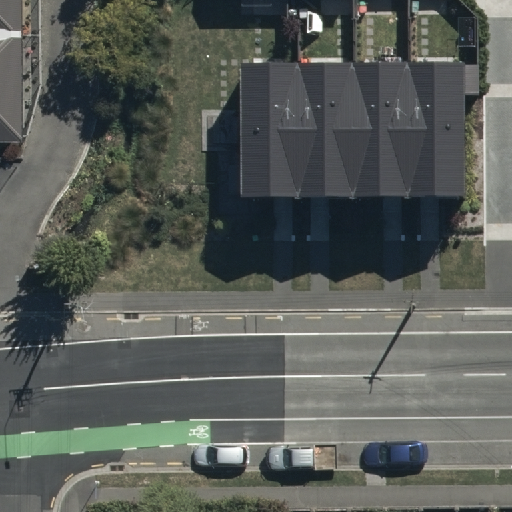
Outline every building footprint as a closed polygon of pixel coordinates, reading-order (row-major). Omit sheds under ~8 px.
[(0,0),(0,157),(22,158),(23,0),(0,0)] [(303,210),(302,74),(253,74),(253,210),(303,210)] [(358,210),(358,74),(302,74),(303,210),(358,210)] [(412,210),(412,74),(358,74),(358,210),(412,210)] [(467,209),(466,74),(412,74),(412,210),(467,209)]
